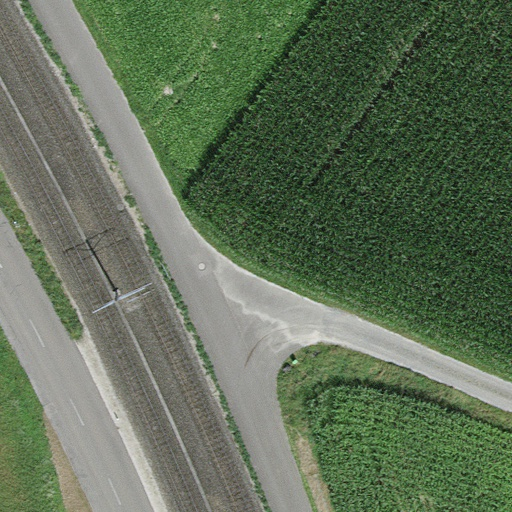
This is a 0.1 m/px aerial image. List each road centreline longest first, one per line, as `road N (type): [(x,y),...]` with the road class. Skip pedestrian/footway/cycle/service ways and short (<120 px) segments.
road 1 (residential): [(214,324),(47,0)]
road 2 (residential): [(214,324),(311,317),(511,389)]
road 3 (tertiary): [(0,263),(124,511)]
road 4 (residential): [(297,511),(214,324)]
